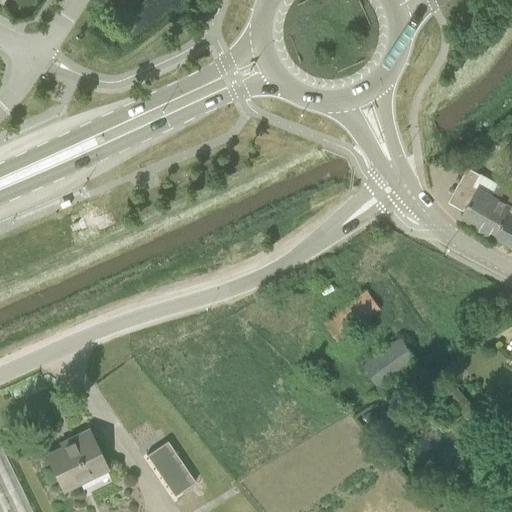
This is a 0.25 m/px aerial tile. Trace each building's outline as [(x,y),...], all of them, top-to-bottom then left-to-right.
[(511,191),(481,174),(468,167),(448,202),(465,211),(461,218),(511,246),(511,191)] [(368,291),(325,323),(337,340),(381,308),(368,291)] [(402,337),(362,366),(378,387),(418,358),(402,337)] [(108,469),(88,429),(70,437),(72,441),(46,453),(64,491),(108,469)] [(511,436),(477,460),(485,471),(503,459),(508,466),(511,463),(511,436)] [(146,455),(174,496),(195,482),(167,441),(146,455)] [(33,511),(0,443),(0,511),(33,511)]
